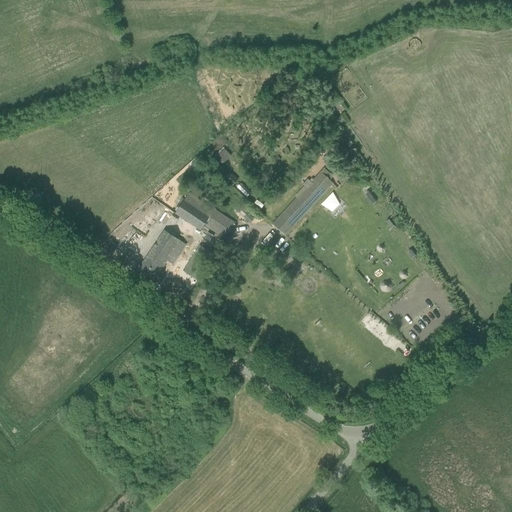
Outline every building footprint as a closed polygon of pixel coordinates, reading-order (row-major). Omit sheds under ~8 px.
[(223,158),(228,157),(226,149),(217,152),(220,161),(223,160),(223,158)] [(273,225),(284,235),(332,184),(320,173),(273,225)] [(332,213),(342,201),(331,192),(321,204),(332,213)] [(206,193),(203,197),(209,201),(212,197),(206,193)] [(234,224),(214,210),(188,194),(184,200),(182,198),(179,203),(181,205),(175,214),(200,231),(204,225),(225,239),(234,224)] [(172,265),(186,245),(164,230),(137,271),(153,281),(167,261),(172,265)] [(198,281),(214,255),(199,245),(183,272),(198,281)]
